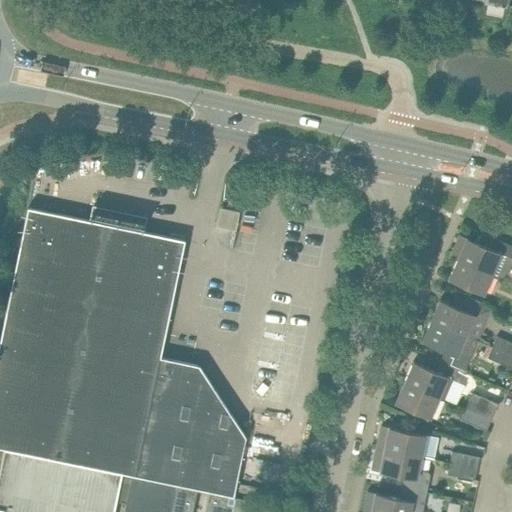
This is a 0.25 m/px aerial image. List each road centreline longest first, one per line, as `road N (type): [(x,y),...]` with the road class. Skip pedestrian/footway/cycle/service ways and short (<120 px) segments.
road 1 (tertiary): [(405,141),(0,51)]
road 2 (tertiary): [(0,92),(400,169)]
road 3 (residential): [(326,511),(400,169)]
